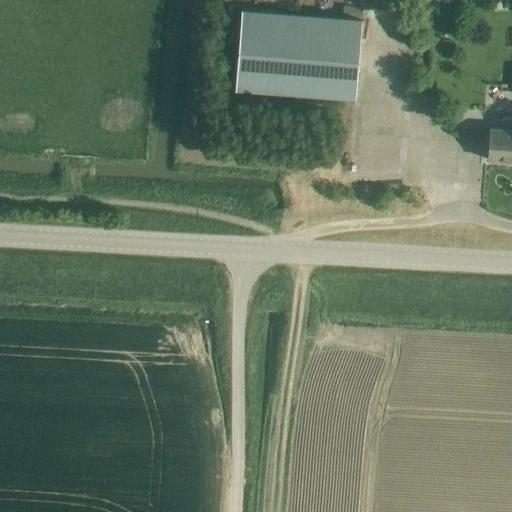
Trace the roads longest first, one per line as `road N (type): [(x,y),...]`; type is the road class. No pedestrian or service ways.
road 1 (tertiary): [(284,253),(0,237)]
road 2 (track): [(231,511),(240,251)]
road 3 (unclassified): [(511,228),(458,214),(421,226),(322,233),(284,253)]
road 4 (tertiary): [(511,262),(284,253)]
